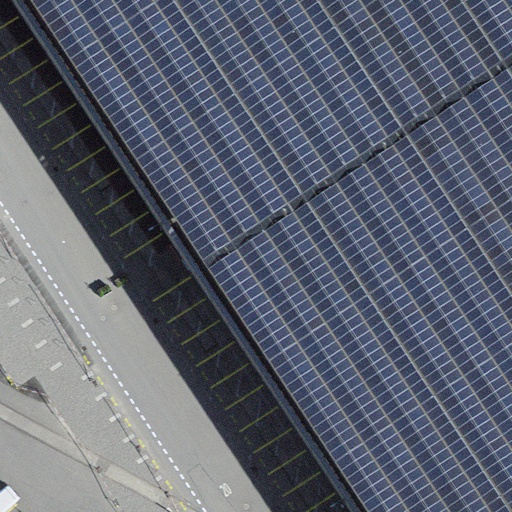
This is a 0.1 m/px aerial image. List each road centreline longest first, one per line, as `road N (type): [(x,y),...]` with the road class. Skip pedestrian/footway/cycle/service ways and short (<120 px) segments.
road 1 (residential): [(254,511),(0,131)]
road 2 (unknown): [(0,357),(39,378),(199,430)]
